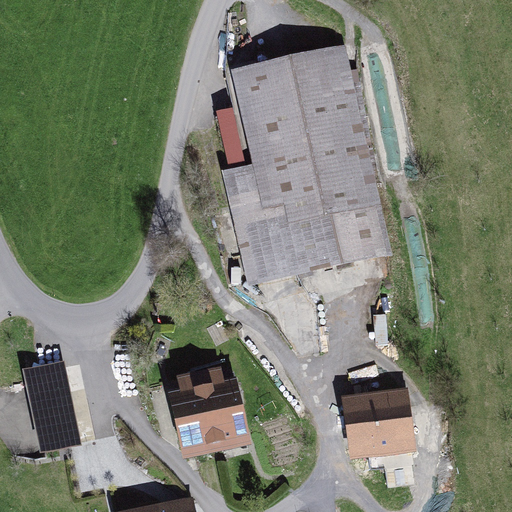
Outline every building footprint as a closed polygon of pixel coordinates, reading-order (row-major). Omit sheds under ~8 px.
[(227,184),(255,299),(399,264),(348,59),(233,87),(255,177),(227,184)] [(73,365),(28,374),(46,457),(90,448),(73,365)] [(240,376),(177,388),(190,458),(254,446),(240,376)] [(411,392),(348,399),(354,460),(417,453),(411,392)] [(194,511),(192,499),(117,511),(194,511)]
